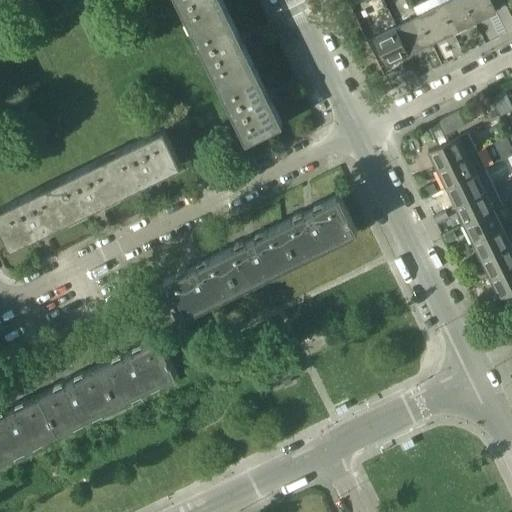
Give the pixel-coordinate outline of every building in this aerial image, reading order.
[(221,0),(176,0),(191,28),(227,11),(221,0)] [(451,32),(438,6),(435,0),(431,0),(413,9),(417,16),(430,42),(451,32)] [(473,21),(462,0),(449,0),(438,6),(451,32),(473,21)] [(462,0),(473,21),(494,11),(494,12),(495,11),(492,4),(490,0),(462,0)] [(227,11),(191,28),(218,84),(254,67),(227,11)] [(430,42),(417,16),(396,26),(409,53),(430,42)] [(373,37),(381,52),(386,64),(388,63),(409,53),(396,26),(375,37),(375,36),(373,37)] [(254,67),(218,84),(246,141),(282,124),(254,67)] [(490,97),(499,116),(511,110),(503,92),(490,97)] [(446,133),(466,123),(460,109),(439,119),(446,133)] [(163,128),(106,156),(124,192),(181,164),(163,128)] [(458,136),(428,150),(429,152),(437,168),(466,154),(475,150),(467,133),(458,137),(458,136)] [(466,154),(437,168),(446,186),(475,172),(484,168),(475,150),(466,154)] [(106,156),(50,183),(68,219),(124,192),(106,156)] [(475,172),(446,186),(455,204),(484,190),(475,172)] [(50,183),(0,207),(0,225),(11,247),(68,219),(50,183)] [(484,190),(455,204),(464,222),(492,208),(484,190)] [(339,194),(293,216),(279,223),(297,260),(357,231),(339,194)] [(492,208),(464,222),(472,240),(501,226),(492,208)] [(279,223),(236,244),(221,251),(239,288),(297,260),(279,223)] [(501,226),(472,240),(481,258),(510,244),(501,226)] [(511,242),(510,244),(481,258),(490,277),(511,266),(511,242)] [(221,251),(177,273),(162,280),(180,317),(239,288),(221,251)] [(511,266),(490,277),(498,293),(498,294),(499,295),(511,288),(511,266)] [(158,335),(124,352),(99,364),(117,401),(176,373),(158,335)] [(99,364),(66,380),(40,393),(58,430),(117,401),(99,364)] [(40,393),(7,409),(0,412),(0,458),(58,430),(40,393)]
